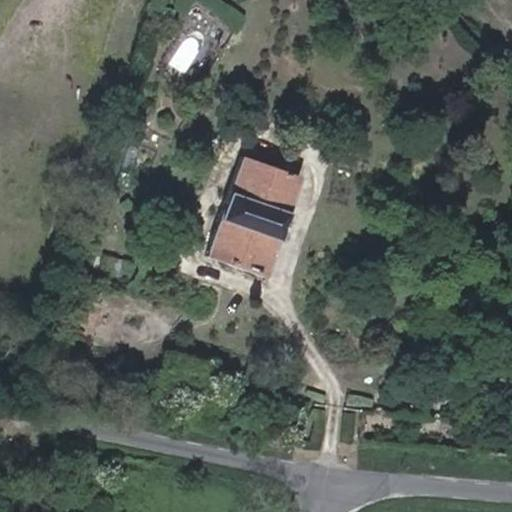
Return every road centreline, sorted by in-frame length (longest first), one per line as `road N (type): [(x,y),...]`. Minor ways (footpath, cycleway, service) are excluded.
road 1 (residential): [(0,408),(369,483)]
road 2 (residential): [(369,483),(511,493)]
